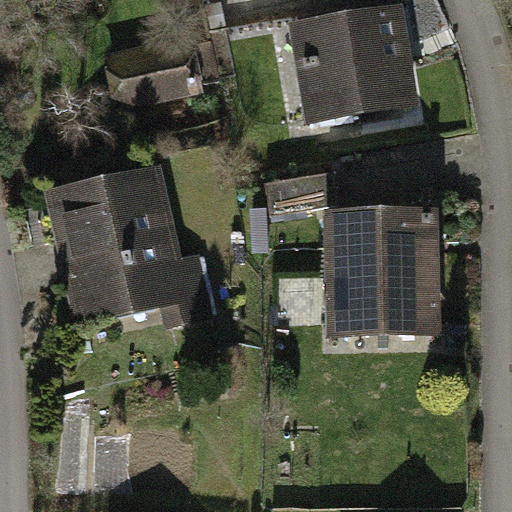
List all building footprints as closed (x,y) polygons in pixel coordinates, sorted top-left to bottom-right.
[(290,21),(307,122),(420,103),(411,52),(403,2),(290,21)] [(193,36),(107,54),(120,112),(206,93),(203,82),(218,79),(210,43),(195,46),(193,36)] [(159,165),(47,190),(52,212),(76,321),(166,301),(171,324),(211,315),(199,260),(181,264),(159,165)] [(332,172),(270,182),(275,215),(337,205),(332,172)] [(324,212),(328,334),(442,330),(439,247),(438,208),(324,212)]
